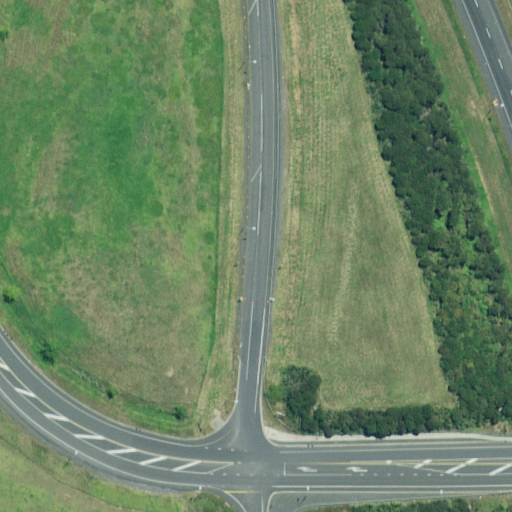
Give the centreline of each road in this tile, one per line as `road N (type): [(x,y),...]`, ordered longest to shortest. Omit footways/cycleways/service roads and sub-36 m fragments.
road 1 (motorway): [(248,473),(268,230),(267,0)]
road 2 (unclassified): [(0,363),(49,415),(119,451),(248,473)]
road 3 (secondary): [(248,473),(511,467)]
